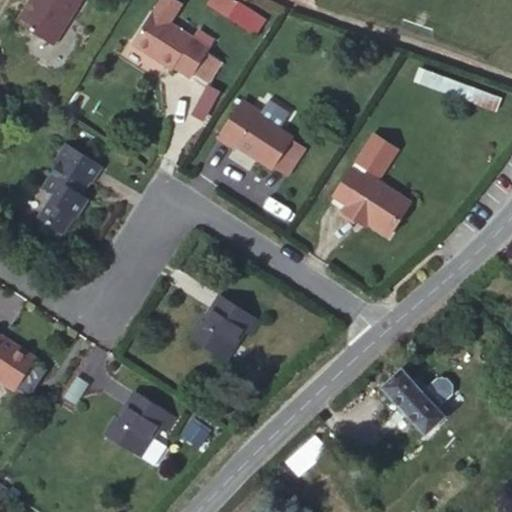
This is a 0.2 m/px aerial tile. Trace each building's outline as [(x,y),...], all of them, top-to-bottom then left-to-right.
[(34,0),(16,31),(52,53),(86,0),(34,0)] [(232,15),(238,0),(236,0),(208,0),(207,5),(232,15)] [(210,63),(194,53),(151,26),(128,61),(168,87),(172,85),(188,95),(210,63)] [(194,53),(210,63),(217,53),(200,43),(194,53)] [(419,66),(413,80),(496,110),(501,95),(419,66)] [(214,154),(231,165),(234,161),(268,183),(269,181),(288,153),(289,151),(254,128),(256,124),(240,114),(214,154)] [(392,165),(369,150),(351,177),(365,186),(374,192),(392,165)] [(288,153),(269,181),(283,190),(302,162),(288,153)] [(45,213),(30,235),(54,251),(67,233),(73,235),(85,218),(75,211),(82,200),(86,202),(96,186),(59,161),(47,177),(53,181),(35,207),(45,213)] [(351,177),(347,182),(361,192),(364,188),(365,186),(351,177)] [(343,217),(361,192),(347,182),(330,208),(343,217)] [(343,217),(337,225),(353,235),(356,229),(384,247),(405,215),(364,188),(361,192),(343,217)] [(244,330),(251,335),(262,318),(226,295),(209,320),(203,317),(190,336),(224,359),(244,330)] [(0,350),(0,395),(8,402),(30,370),(0,350)] [(435,426),(399,388),(388,376),(365,400),(382,420),(373,429),(382,440),(393,431),(410,449),(435,426)] [(408,380),(399,388),(435,426),(444,418),(434,405),(443,396),(443,389),(437,380),(422,382),(415,389),(408,380)] [(111,431),(98,449),(132,474),(154,445),(166,453),(177,439),(134,409),(116,433),(111,431)] [(188,421),(182,436),(202,445),(209,429),(188,421)]
